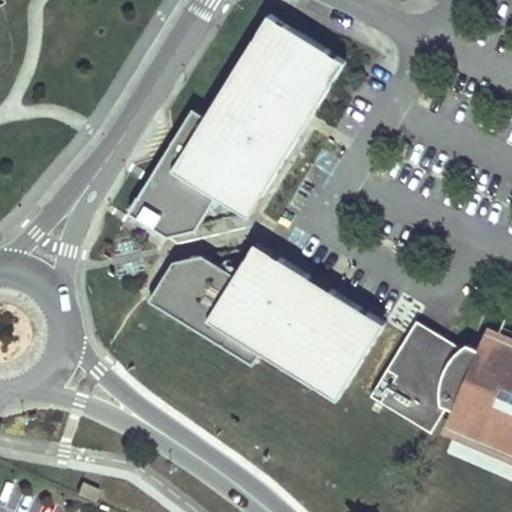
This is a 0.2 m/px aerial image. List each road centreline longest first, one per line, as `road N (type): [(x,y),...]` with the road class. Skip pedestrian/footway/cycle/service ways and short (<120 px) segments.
road 1 (residential): [(208,0),(86,188)]
road 2 (secondary): [(153,425),(269,511)]
road 3 (secondary): [(25,390),(153,425)]
road 4 (secondary): [(153,425),(64,332)]
